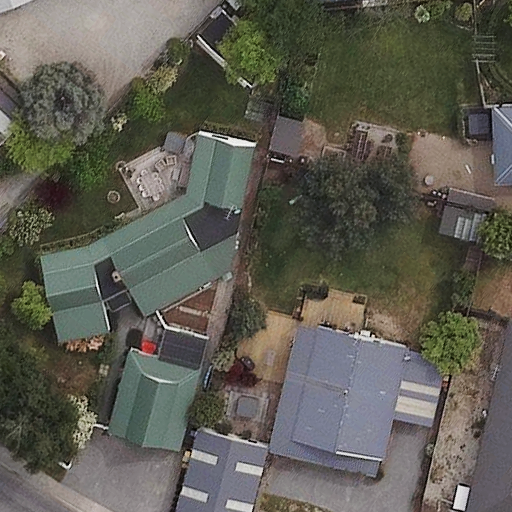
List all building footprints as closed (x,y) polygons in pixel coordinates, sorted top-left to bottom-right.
[(511,98),(497,98),(499,181),(511,180),(511,98)] [(101,238),(41,251),(60,338),(132,323),(236,268),(261,141),(201,129),(190,189),(101,238)] [(501,205),(453,189),(438,234),(487,250),(501,205)] [(511,511),(511,317),(510,317),(465,511),(511,511)] [(299,320),(270,449),(378,473),(391,413),(436,423),(451,354),(299,320)] [(202,369),(132,351),(112,428),(182,446),(202,369)] [(249,511),(267,442),(199,425),(177,511),(179,511),(249,511)]
